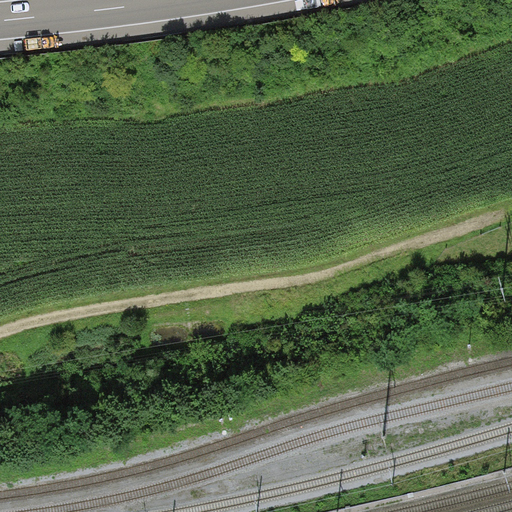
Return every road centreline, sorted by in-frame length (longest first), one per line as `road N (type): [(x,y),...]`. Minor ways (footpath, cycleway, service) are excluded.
road 1 (track): [(0,331),(112,306),(317,279),(508,211)]
road 2 (motorway): [(0,23),(188,0)]
